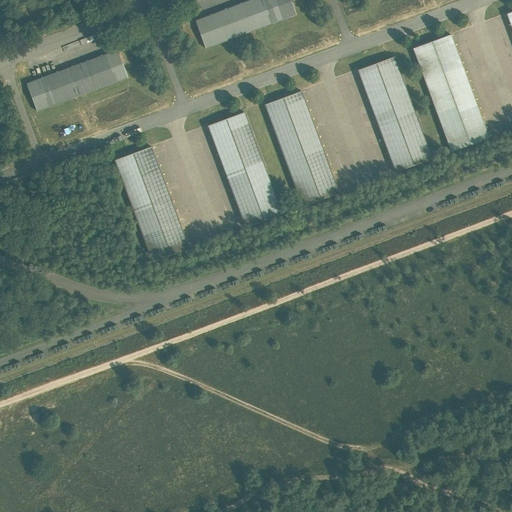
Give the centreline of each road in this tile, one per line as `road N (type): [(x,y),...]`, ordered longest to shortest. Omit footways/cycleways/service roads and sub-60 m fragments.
road 1 (track): [(0,403),(511,214)]
road 2 (track): [(134,355),(490,511)]
road 3 (track): [(216,511),(265,486),(354,472),(361,451)]
road 4 (track): [(511,454),(384,468)]
